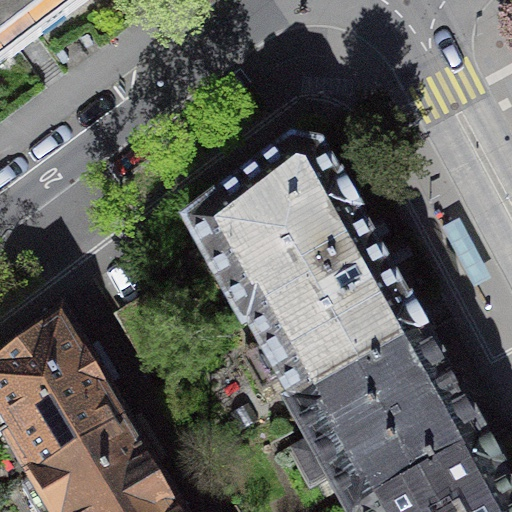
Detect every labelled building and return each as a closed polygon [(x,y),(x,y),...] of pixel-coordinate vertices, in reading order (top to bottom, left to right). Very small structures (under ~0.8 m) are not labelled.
[(87,0),(0,0),(0,65),(25,47),(87,0)] [(187,225),(242,323),(373,250),(354,216),(356,215),(348,199),(339,183),(336,184),(319,152),(292,146),(187,225)] [(492,277),(460,217),(443,227),(475,287),(492,277)] [(249,324),(293,403),(288,406),(290,409),(423,334),(416,321),(408,307),(406,308),(373,250),(242,323),(244,327),(249,324)] [(137,312),(119,322),(150,374),(185,353),(154,302),(137,312)] [(30,474),(32,477),(122,423),(113,409),(61,321),(0,366),(0,437),(9,432),(33,473),(30,474)] [(290,409),(347,511),(357,511),(483,442),(453,388),(423,334),(290,409)] [(170,511),(174,510),(165,496),(122,423),(32,477),(33,479),(23,485),(38,511),(170,511)] [(511,511),(511,497),(497,470),(499,469),(491,455),(483,442),(357,511),(511,511)]
